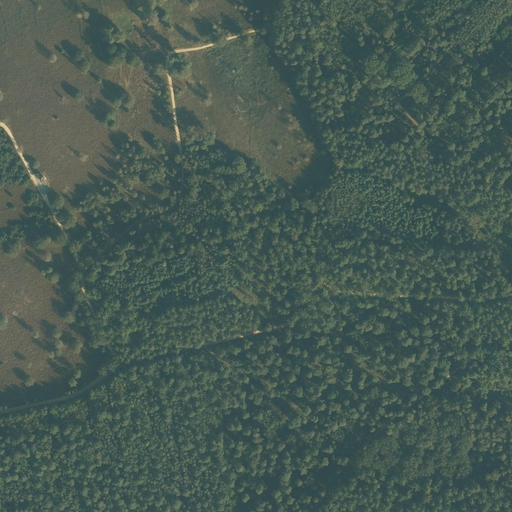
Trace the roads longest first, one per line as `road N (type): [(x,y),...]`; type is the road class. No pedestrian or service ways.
road 1 (track): [(80,272),(136,221),(178,198),(183,178),(167,55),(269,30),(280,21),(282,0)]
road 2 (track): [(511,294),(330,293),(290,323),(209,344)]
road 3 (track): [(511,191),(419,126),(366,53)]
road 4 (track): [(236,511),(209,344)]
road 5 (track): [(80,272),(0,123)]
road 6 (track): [(351,460),(511,483)]
road 7 (track): [(120,364),(81,392),(0,412)]
